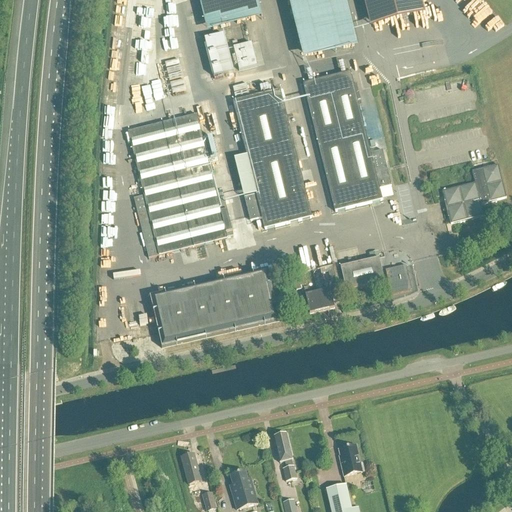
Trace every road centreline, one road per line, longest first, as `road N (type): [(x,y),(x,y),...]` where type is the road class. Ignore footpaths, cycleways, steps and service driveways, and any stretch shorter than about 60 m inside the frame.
road 1 (residential): [(511,262),(383,316),(0,404)]
road 2 (residential): [(0,465),(511,350)]
road 3 (motorway): [(31,0),(19,119),(8,511)]
road 4 (motorway): [(34,511),(57,0)]
road 5 (unknown): [(249,256),(179,0)]
road 6 (unknown): [(324,237),(274,0)]
